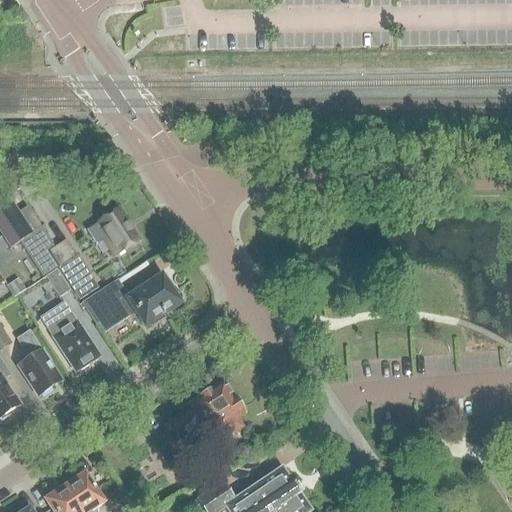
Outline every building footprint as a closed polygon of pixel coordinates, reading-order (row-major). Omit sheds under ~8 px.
[(10,206),(0,213),(0,236),(8,250),(19,243),(42,278),(56,268),(45,251),(52,247),(39,228),(29,235),(10,206)] [(102,239),(113,257),(136,242),(117,212),(85,232),(93,245),(102,239)] [(56,269),(78,302),(97,289),(76,257),(56,269)] [(69,291),(55,271),(43,278),(57,299),(69,291)] [(167,318),(164,314),(177,306),(179,303),(179,299),(177,296),(174,294),(170,295),(159,279),(128,300),(116,282),(80,305),(95,327),(118,311),(124,320),(134,314),(146,331),(167,318)] [(62,305),(55,310),(39,320),(74,373),(78,371),(79,372),(87,367),(86,365),(96,359),(97,358),(87,342),(86,337),(82,335),(62,305)] [(0,351),(10,344),(0,328),(0,351)] [(28,333),(15,341),(28,361),(17,368),(37,397),(59,383),(47,365),(49,363),(42,352),(41,352),(28,333)] [(0,420),(2,420),(8,417),(8,414),(18,408),(6,389),(7,388),(2,381),(9,377),(0,363),(0,420)] [(177,439),(155,453),(168,472),(180,465),(173,454),(195,440),(190,431),(201,424),(203,429),(202,430),(208,438),(209,437),(211,440),(225,431),(229,437),(241,429),(235,420),(241,416),(240,414),(241,409),(237,403),(233,402),(231,400),(231,401),(221,386),(189,406),(191,410),(168,425),(177,439)] [(278,471),(233,502),(221,485),(196,502),(202,511),(218,511),(223,509),(225,511),(308,511),(298,497),(299,496),(292,486),(291,486),(280,470),(278,471)] [(91,511),(101,505),(81,474),(62,487),(78,511),(91,511)] [(78,511),(62,487),(43,499),(50,511),(78,511)]
